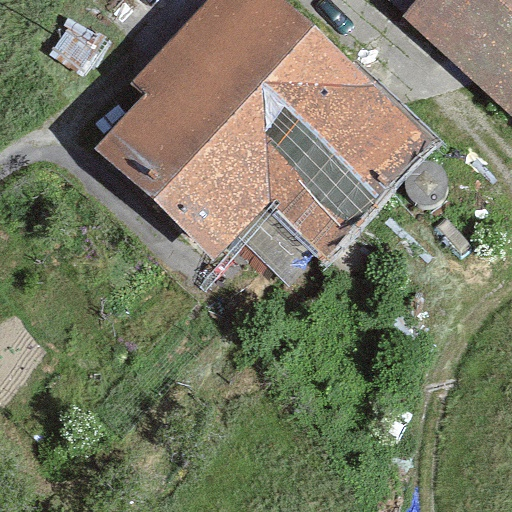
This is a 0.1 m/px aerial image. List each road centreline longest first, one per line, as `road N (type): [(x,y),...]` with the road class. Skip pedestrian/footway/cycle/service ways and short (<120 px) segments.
road 1 (track): [(323,0),(511,186)]
road 2 (track): [(511,269),(467,338),(431,443),(429,511)]
